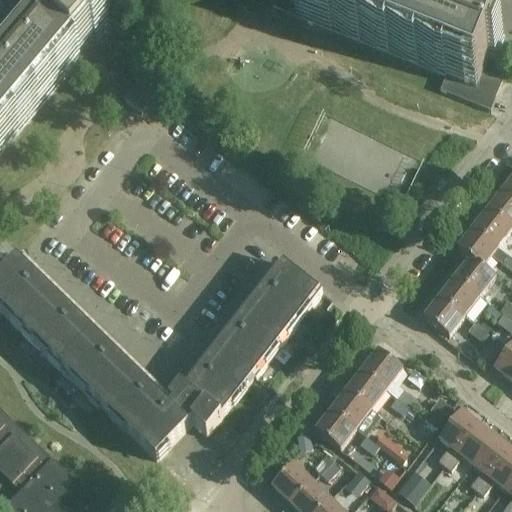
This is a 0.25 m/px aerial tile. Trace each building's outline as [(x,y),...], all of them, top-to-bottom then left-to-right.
[(0,73),(0,155),(108,27),(91,12),(98,4),(97,0),(46,0),(46,1),(44,0),(40,0),(25,18),(38,29),(0,73)] [(267,0),(268,1),(271,0),(273,0),(285,12),(283,16),(331,36),(333,32),(447,78),(440,95),(490,115),(497,98),(504,82),(483,74),(496,40),(395,0),(267,0)] [(139,83),(124,103),(141,116),(156,97),(139,83)] [(511,199),(504,194),(489,213),(511,231),(511,199)] [(511,236),(511,231),(489,213),(473,233),(499,253),(511,236)] [(457,254),(468,262),(470,263),(482,272),(483,271),(484,272),(499,253),(473,233),(457,254)] [(511,263),(508,260),(502,268),(511,275),(511,263)] [(193,427),(207,440),(255,379),(258,381),(323,298),(284,267),(185,394),(181,389),(169,404),(173,408),(170,412),(17,263),(0,280),(0,316),(98,412),(100,409),(157,464),(193,427)] [(470,263),(455,282),(481,302),(497,282),(484,272),(483,271),(482,272),(470,263)] [(440,302),(464,321),(465,322),(481,302),(455,282),(440,302)] [(465,322),(464,321),(440,302),(424,322),(450,342),(465,322)] [(510,338),(511,335),(511,326),(507,323),(503,320),(500,317),(490,309),(483,318),(497,328),(510,338)] [(475,328),(468,337),(481,347),(488,339),(475,328)] [(511,349),(494,373),(511,386),(511,384),(511,349)] [(394,388),(404,375),(378,355),(362,376),(388,396),(396,403),(410,413),(411,414),(417,406),(403,395),(394,388)] [(347,395),(372,415),(387,396),(388,396),(362,376),(347,395)] [(372,415),(347,395),(331,415),(357,435),(372,415)] [(410,413),(396,403),(391,410),(405,420),(405,419),(410,414),(410,413)] [(452,413),(443,406),(432,420),(441,427),(452,413)] [(0,475),(13,488),(21,496),(5,511),(114,511),(115,511),(86,482),(79,490),(0,412),(0,475)] [(410,414),(405,419),(412,424),(416,418),(410,414)] [(316,436),(341,455),(357,435),(331,415),(316,436)] [(461,415),(438,445),(449,453),(438,467),(445,471),(478,428),(461,415)] [(478,428),(445,471),(451,476),(462,463),(472,470),(495,441),(478,428)] [(382,441),(376,448),(403,470),(408,463),(405,461),(400,457),(402,454),(394,447),(387,442),(383,439),(382,441)] [(309,440),(297,441),(300,457),(311,456),(309,440)] [(366,441),(360,450),(373,460),(380,452),(366,441)] [(481,478),(470,492),(477,497),(511,453),(495,441),(472,470),(481,478)] [(511,453),(477,497),(483,502),(494,488),(504,495),(511,484),(511,453)] [(321,479),(333,467),(326,460),(314,473),(321,479)] [(333,467),(321,479),(328,486),(340,474),(333,467)] [(291,510),(313,486),(295,468),(272,491),(291,510)] [(358,476),(348,488),(360,498),(370,486),(358,476)] [(407,485),(398,498),(415,511),(424,498),(407,485)] [(293,511),(323,511),(331,504),(313,486),(291,510),(293,511)] [(378,492),(369,502),(379,510),(387,500),(378,492)]
